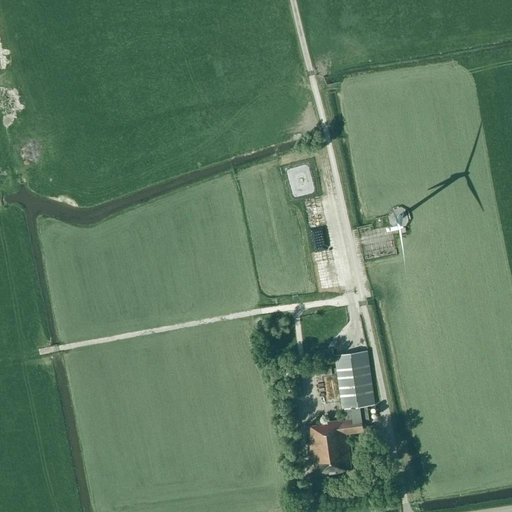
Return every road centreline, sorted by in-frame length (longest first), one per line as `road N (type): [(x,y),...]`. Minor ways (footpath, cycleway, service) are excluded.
road 1 (unclassified): [(410,511),(293,0)]
road 2 (track): [(363,298),(42,352)]
